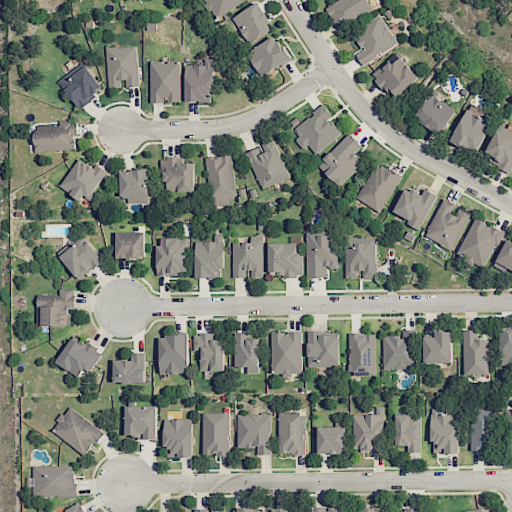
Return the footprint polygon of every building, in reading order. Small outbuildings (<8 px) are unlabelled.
[(203,0),(216,19),(246,0),(203,0)] [(334,0),(324,6),(339,30),(373,9),(367,0),(334,0)] [(231,18),(248,45),(273,29),(257,3),(231,18)] [(398,43),(381,16),(354,33),(364,50),(356,55),(363,65),(398,43)] [(247,51),(260,76),(290,61),(277,36),(247,51)] [(106,48),(108,89),(123,88),(123,87),(138,86),(136,46),(106,48)] [(393,99),(418,77),(401,57),(392,65),(388,60),(371,74),(393,99)] [(184,65),(185,101),(199,101),(199,103),(210,103),(210,92),(213,92),(213,59),(202,59),(202,64),(184,65)] [(180,61),(150,61),(150,102),(180,102),(180,61)] [(79,108),(104,90),(84,63),(59,81),(79,108)] [(443,133),(454,108),(444,103),(448,95),(430,87),(415,120),(443,133)] [(315,154),(342,134),(329,117),(332,115),(324,105),(296,126),(302,133),(294,139),(302,149),(308,145),(315,154)] [(478,153),(490,120),(464,110),(452,143),(478,153)] [(77,149),(76,121),(34,123),(35,151),(77,149)] [(362,164),(354,154),(362,147),(349,133),(317,163),(338,186),(362,164)] [(290,177),(272,138),(259,144),(259,147),(245,153),(261,190),(290,177)] [(237,203),(231,154),(206,157),(211,206),(237,203)] [(60,187),(80,200),(83,196),(92,201),(97,193),(95,191),(106,174),(79,157),(60,187)] [(194,192),(194,163),(178,163),(178,158),(160,158),(161,181),(166,181),(166,192),(194,192)] [(401,177),(378,163),(357,198),(379,212),(401,177)] [(120,201),(148,202),(149,170),(120,170),(120,201)] [(419,230),(436,194),(424,189),(422,194),(405,187),(393,212),(408,219),(406,224),(419,230)] [(469,214),(456,208),(457,205),(442,198),(424,237),(452,250),(469,214)] [(456,256),(484,269),(503,231),(474,218),(456,256)] [(307,277),(326,277),(326,268),(337,267),(336,235),(317,235),(317,231),(306,232),(307,277)] [(144,232),(116,232),(116,258),(145,258),(144,232)] [(195,242),(195,279),(223,278),(222,236),(215,236),(215,242),(195,242)] [(232,243),(233,278),(248,277),(248,278),(263,278),(262,236),(250,236),(250,242),(232,243)] [(376,237),(345,237),(346,278),(360,278),(377,278),(376,237)] [(157,274),(187,273),(187,238),(161,238),(162,246),(156,246),(157,274)] [(511,241),(506,239),(495,263),(511,271),(511,241)] [(296,242),(268,243),(268,275),(302,275),(302,253),(296,254),(296,242)] [(37,326),(70,326),(70,309),(74,309),(74,289),(59,289),(59,294),(36,294),(37,326)] [(383,369),(415,368),(414,330),(403,330),(403,336),(383,336),(383,369)] [(463,375),(488,375),(488,339),(476,339),(476,330),(463,330),(463,375)] [(511,330),(499,331),(500,365),(511,364),(511,330)] [(308,331),(308,367),(339,366),(339,336),(318,336),(318,331),(308,331)] [(452,363),(453,332),(435,331),(435,337),(424,337),(423,362),(452,363)] [(301,332),(272,332),(272,375),(292,375),(292,373),(302,373),(301,332)] [(235,367),(260,366),(259,338),(245,339),(245,333),(235,333),(235,367)] [(376,334),(349,333),(349,375),(375,375),(376,334)] [(224,339),(210,339),(210,334),(193,334),(193,350),(199,350),(200,371),(225,371),(224,339)] [(55,362),(79,377),(85,368),(90,371),(101,353),(73,335),(55,362)] [(159,335),(160,373),(188,373),(188,335),(159,335)] [(113,360),(114,383),(145,383),(144,353),(131,353),(131,359),(113,360)] [(125,438),(157,437),(156,405),(124,406),(125,438)] [(86,456),(104,432),(69,406),(51,430),(86,456)] [(431,452),(457,453),(458,414),(441,413),(441,408),(432,408),(431,452)] [(470,451),(494,450),(493,408),(469,409),(470,451)] [(354,451),(383,451),(382,411),(353,411),(354,451)] [(202,413),(203,455),(229,454),(228,413),(202,413)] [(238,447),(257,447),(258,455),(271,454),(270,413),(237,414),(238,447)] [(279,454),(305,454),(304,413),(278,413),(279,454)] [(408,445),(408,453),(420,452),(420,414),(395,414),(395,446),(408,445)] [(163,419),(164,447),(166,447),(167,457),(192,456),(191,419),(163,419)] [(345,426),(318,427),(319,453),(345,452),(345,426)] [(75,465),(33,466),(34,497),(76,496),(75,465)] [(84,511),(80,502),(64,509),(65,511),(84,511)]
